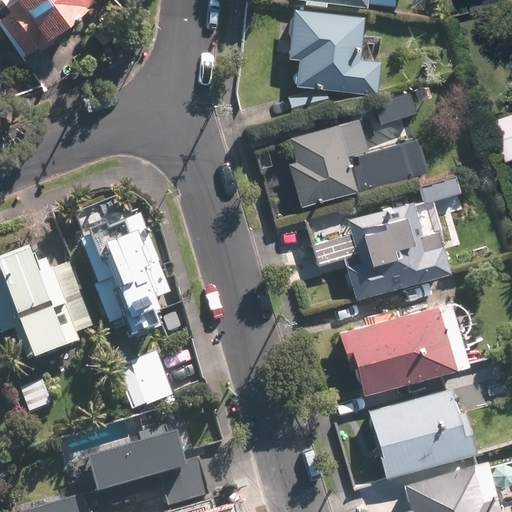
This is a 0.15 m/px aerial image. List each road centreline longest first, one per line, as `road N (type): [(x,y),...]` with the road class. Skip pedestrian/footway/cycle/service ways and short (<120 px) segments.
road 1 (residential): [(304,511),(183,96)]
road 2 (residential): [(183,96),(0,170)]
